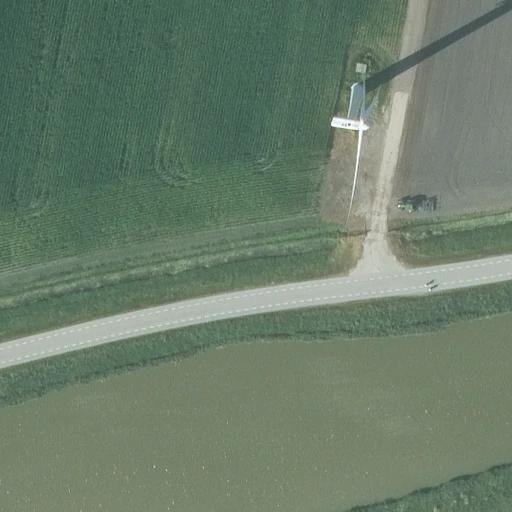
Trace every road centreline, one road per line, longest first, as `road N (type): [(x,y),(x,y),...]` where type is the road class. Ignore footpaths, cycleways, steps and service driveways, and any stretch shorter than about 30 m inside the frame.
road 1 (unclassified): [(0,357),(169,317),(511,265)]
road 2 (track): [(387,148),(417,0)]
